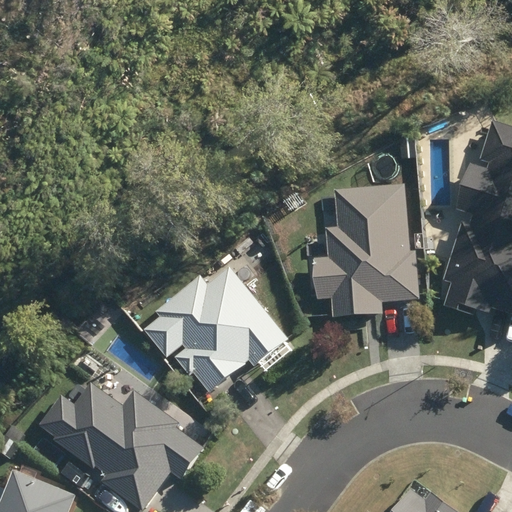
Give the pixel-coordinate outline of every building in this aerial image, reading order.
[(501,307),(511,310),(511,122),(502,119),(490,159),(498,162),(496,168),(480,162),(466,209),(481,214),(478,223),(471,221),(452,280),(460,283),(453,305),(482,314),(485,307),(499,312),(501,307)] [(417,237),(413,184),(343,189),(346,227),(334,228),(336,257),(322,258),(325,299),(339,298),(341,317),(391,313),(390,302),(428,299),(423,237),(417,237)] [(297,338),(238,266),(215,284),(209,276),(164,312),(168,316),(152,329),(175,358),(192,345),(194,348),(183,357),(198,376),(202,373),(218,393),(255,363),(254,363),(258,360),(263,366),(297,338)] [(111,482),(152,511),(180,472),(191,479),(214,447),(185,426),(188,422),(142,390),(131,405),(99,382),(91,392),(82,386),(74,397),(69,394),(47,425),(63,437),(61,440),(103,469),(105,466),(116,474),(111,482)] [(0,511),(68,511),(75,495),(13,470),(0,501),(0,511)] [(467,511),(440,491),(434,499),(420,489),(402,511),(467,511)]
